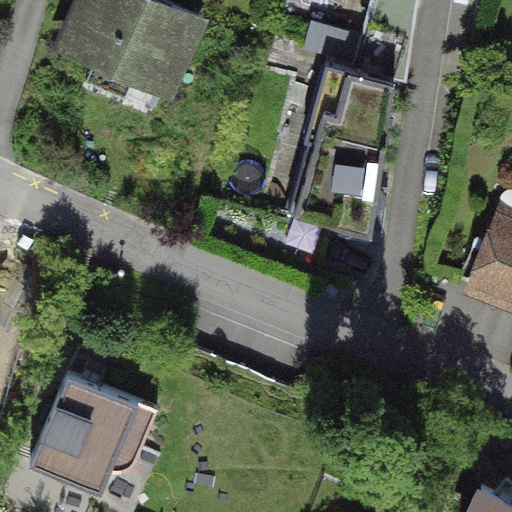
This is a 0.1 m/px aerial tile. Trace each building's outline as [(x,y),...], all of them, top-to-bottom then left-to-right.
[(201,15),(163,0),(77,0),(49,71),(159,116),(201,15)] [(317,15),(310,41),(352,52),(358,25),(317,15)] [(400,80),(327,66),(299,213),(372,227),(400,80)] [(511,186),(467,285),(511,304),(511,186)] [(52,511),(127,511),(161,417),(52,378),(9,497),(52,511)] [(511,511),(511,510),(483,497),(475,511),(511,511)]
